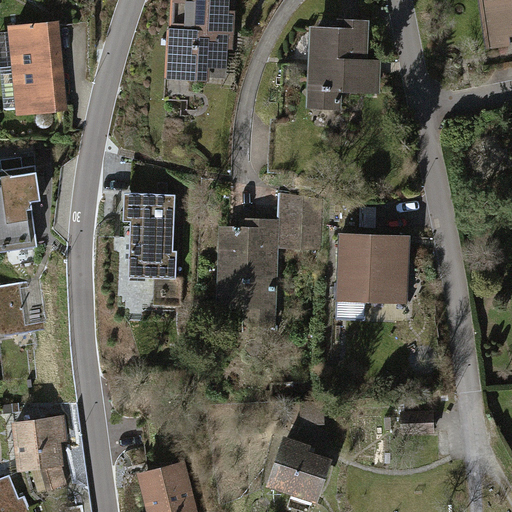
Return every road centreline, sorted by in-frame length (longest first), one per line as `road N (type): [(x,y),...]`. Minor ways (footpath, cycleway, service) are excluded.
road 1 (residential): [(110,511),(83,312),(85,218),(103,88),(131,0)]
road 2 (residential): [(400,0),(477,511)]
